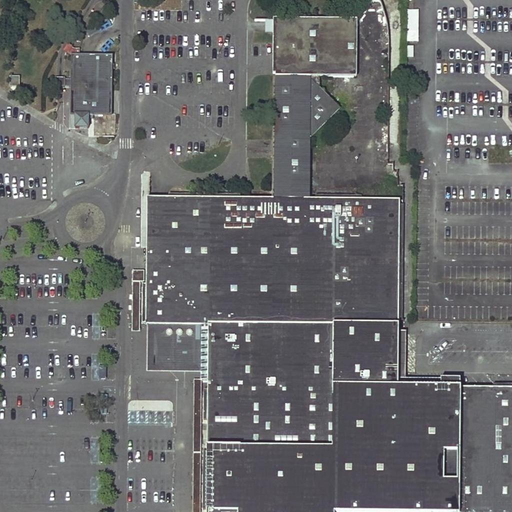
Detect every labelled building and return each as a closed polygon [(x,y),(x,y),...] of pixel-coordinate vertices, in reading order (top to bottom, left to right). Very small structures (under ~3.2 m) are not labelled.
[(387,26),(381,3),(378,1),(372,1),(367,3),(364,5),(353,21),(387,26)] [(418,43),(419,11),(408,11),(407,43),(418,43)] [(276,34),(280,34),(280,21),(264,21),(265,34),(276,34)] [(270,196),(308,197),(309,139),(338,110),(317,88),(318,77),(377,78),(388,78),(387,26),(353,21),(280,21),(280,34),(276,34),(275,78),(271,79),(270,196)] [(110,56),(77,56),(77,49),(75,49),(72,46),(66,51),(70,56),(70,79),(63,79),(62,86),(70,86),(69,114),(73,114),(73,128),(87,128),(87,118),(91,119),(91,114),(109,115),(110,68),(112,68),(112,64),(110,64),(110,56)] [(18,76),(8,76),(7,86),(12,91),(18,87),(18,76)] [(53,87),(62,87),(62,86),(63,79),(62,78),(53,77),(53,87)] [(388,78),(377,78),(376,160),(388,160),(388,78)] [(308,200),(308,197),(270,196),(270,204),(238,204),(238,196),(212,196),(212,203),(207,203),(207,196),(169,195),(169,199),(146,199),(146,257),(137,257),(136,269),(145,270),(145,284),(141,284),(141,323),(145,323),(148,323),(148,329),(157,330),(156,346),(156,351),(162,357),(168,362),(199,363),(199,374),(199,380),(199,382),(200,382),(210,382),(210,391),(203,392),(203,420),(211,420),(210,453),(203,453),(202,509),(210,509),(209,511),(511,511),(511,385),(492,386),(492,394),(459,393),(458,380),(396,379),(396,374),(396,327),(397,321),(401,322),(402,206),(399,206),(359,206),(359,201),(359,197),(315,197),(315,200),(308,200)] [(144,283),(144,273),(132,272),(132,333),(140,333),(140,283),(144,283)] [(156,346),(157,330),(148,329),(148,323),(145,323),(145,346),(144,373),(199,374),(199,363),(168,362),(162,357),(156,351),(156,346)]
